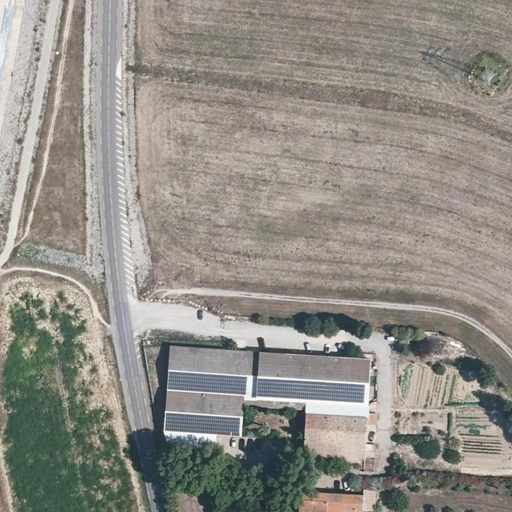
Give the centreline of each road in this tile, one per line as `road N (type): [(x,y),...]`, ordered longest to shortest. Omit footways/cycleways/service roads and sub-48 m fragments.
road 1 (tertiary): [(111,0),(107,116),(122,317),(161,511)]
road 2 (track): [(511,352),(500,336),(449,308),(189,291),(176,320)]
road 3 (unknown): [(366,477),(152,467)]
